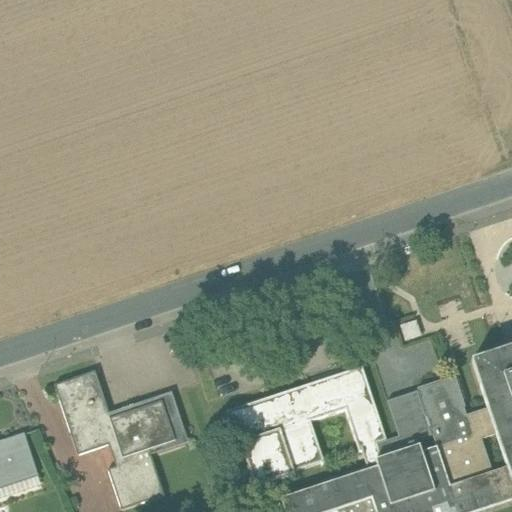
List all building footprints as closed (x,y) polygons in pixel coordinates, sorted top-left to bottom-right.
[(511,348),(471,362),(486,410),(465,417),(463,409),(464,408),(454,377),(417,389),(436,448),(454,501),(421,511),(391,511),(377,468),(368,471),(280,500),(283,511),(476,511),(511,500),(511,348)] [(362,368),(226,413),(232,431),(236,430),(240,443),(255,487),(294,474),(293,472),(321,463),(322,465),(324,465),(310,423),(345,411),(359,453),(361,452),(368,471),(377,468),(374,462),(381,460),(376,444),(386,441),(362,368)] [(161,403),(111,420),(95,372),(54,386),(77,456),(108,446),(115,468),(107,471),(121,511),(164,497),(148,450),(174,442),(161,403)] [(24,435),(0,442),(0,499),(40,486),(24,435)] [(381,460),(374,462),(377,468),(391,511),(421,511),(454,501),(436,448),(421,453),(419,447),(381,460)]
